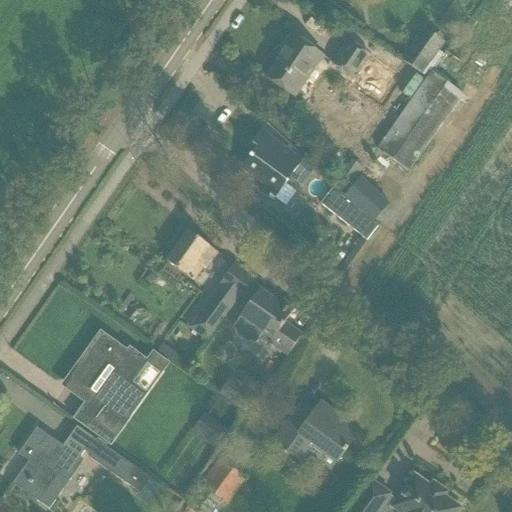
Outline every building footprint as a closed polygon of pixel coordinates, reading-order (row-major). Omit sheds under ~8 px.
[(400,60),(422,75),(445,43),(423,27),(400,60)] [(283,47),(286,49),(265,79),(294,98),(323,57),(291,35),(283,47)] [(332,64),(353,79),(369,56),(348,41),(332,64)] [(389,134),(378,150),(407,171),(419,155),(462,95),(432,74),(389,134)] [(251,155),(241,169),(264,187),(260,192),(273,202),(274,199),(285,207),(296,192),(285,185),(302,161),(261,132),(252,145),(260,150),(254,158),(251,155)] [(351,162),(340,178),(351,186),(362,169),(351,162)] [(388,205),(360,179),(344,197),(372,223),(388,205)] [(372,223),(344,197),(333,188),(320,205),(366,242),(377,228),(372,223)] [(166,262),(182,274),(192,282),(202,268),(206,270),(218,254),(188,232),(166,262)] [(220,286),(191,330),(209,343),(239,299),(242,296),(253,280),(235,266),(223,282),(220,286)] [(269,344),(287,357),(302,336),(284,324),(294,310),(281,301),(279,304),(259,290),(241,317),(232,329),(234,330),(235,336),(245,343),(250,342),(254,345),(263,333),(272,339),(269,344)] [(102,336),(71,379),(95,396),(76,422),(72,419),(72,420),(110,447),(129,421),(112,408),(146,360),(129,347),(126,351),(100,331),(99,333),(102,336)] [(163,346),(157,353),(167,360),(180,369),(184,363),(186,361),(163,346)] [(218,395),(246,414),(263,390),(245,378),(240,384),(230,378),(218,395)] [(346,449),(356,435),(330,416),(328,419),(316,410),(314,413),(301,405),(274,443),(299,461),(312,444),(338,462),(347,449),(346,449)] [(191,433),(213,448),(226,429),(204,414),(191,433)] [(49,511),(83,461),(36,429),(18,455),(28,462),(12,485),(49,511)] [(150,480),(93,439),(84,452),(91,457),(89,459),(140,495),(150,480)] [(199,485),(226,505),(245,479),(217,460),(199,485)] [(444,497),(447,493),(433,484),(431,487),(414,476),(390,509),(394,511),(458,511),(460,509),(444,497)] [(350,511),(377,511),(390,495),(372,482),(350,511)]
